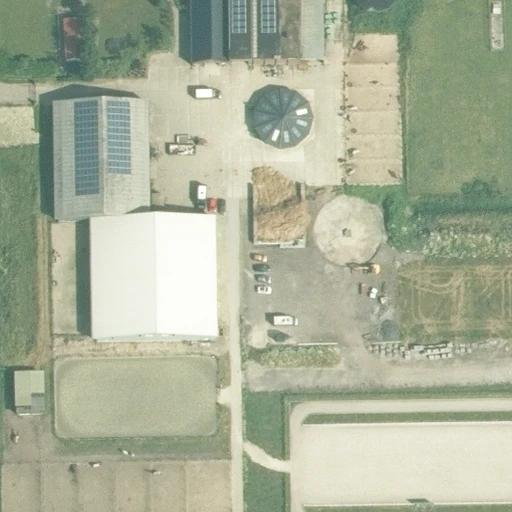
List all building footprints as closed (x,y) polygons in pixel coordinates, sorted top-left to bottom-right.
[(189,0),(189,67),(322,63),(322,0),(189,0)] [(354,0),(355,1),(357,7),(362,13),(368,17),(374,18),(382,16),(388,12),(392,7),(394,0),(354,0)] [(78,21),(63,21),(65,62),(80,61),(78,35),(78,21)] [(123,24),(123,71),(141,71),(140,24),(123,24)] [(93,25),(93,80),(118,80),(117,25),(93,25)] [(56,106),(58,224),(88,223),(90,344),(214,343),(214,221),(149,222),(147,104),(56,106)]
